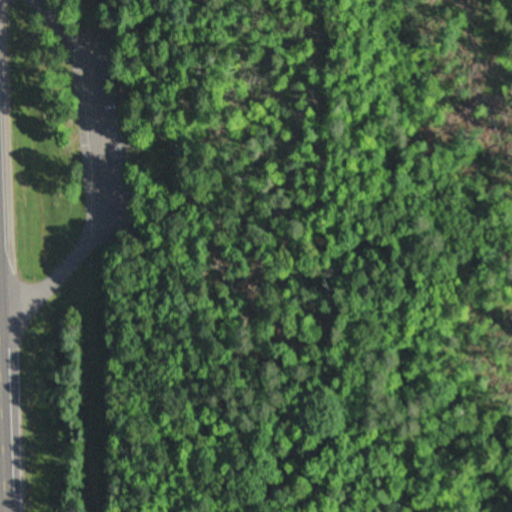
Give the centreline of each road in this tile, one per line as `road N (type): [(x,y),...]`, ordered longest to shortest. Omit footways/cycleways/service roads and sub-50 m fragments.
road 1 (primary): [(7,511),(6,297)]
road 2 (primary): [(6,297),(0,155)]
